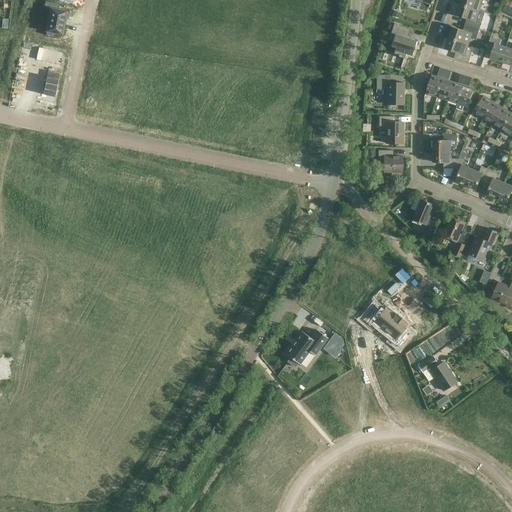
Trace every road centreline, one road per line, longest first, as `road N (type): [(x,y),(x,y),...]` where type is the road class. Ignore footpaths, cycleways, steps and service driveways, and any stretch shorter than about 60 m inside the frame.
road 1 (residential): [(0,423),(83,447),(96,439),(174,299),(190,236)]
road 2 (residential): [(511,495),(444,448),(410,434),(380,435),(336,448),(298,486),(287,511)]
road 3 (residential): [(426,55),(415,172),(423,183),(511,222)]
road 4 (unclassified): [(511,359),(370,219)]
road 5 (residential): [(0,193),(190,236)]
road 6 (residential): [(331,183),(354,0)]
road 7 (residential): [(69,133),(204,159)]
road 8 (residential): [(69,133),(93,0)]
road 9 (residential): [(260,340),(288,302),(319,224)]
road 10 (residential): [(204,159),(331,183)]
